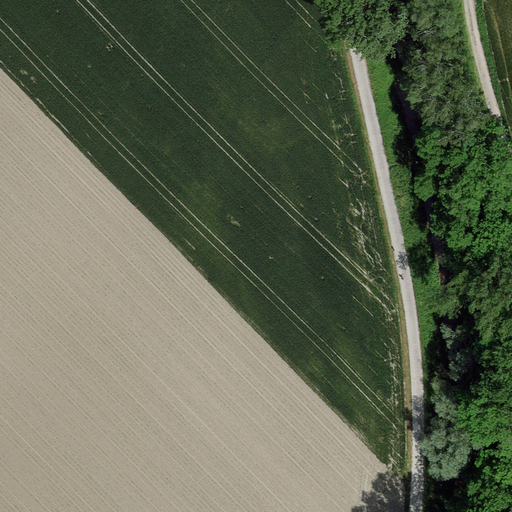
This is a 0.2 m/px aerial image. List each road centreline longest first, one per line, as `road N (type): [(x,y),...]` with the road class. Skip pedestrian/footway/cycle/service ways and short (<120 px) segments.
road 1 (track): [(344,0),(414,333),(414,511)]
road 2 (track): [(468,0),(511,171)]
